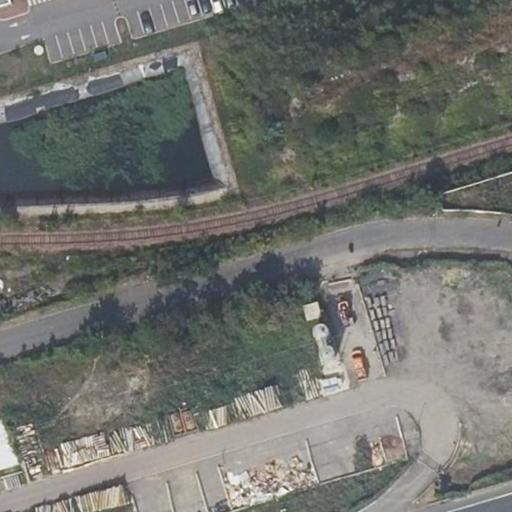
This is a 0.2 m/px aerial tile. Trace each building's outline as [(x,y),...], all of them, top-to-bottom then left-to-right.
[(311,302),(296,307),(301,321),(316,316),(311,302)] [(311,340),(314,341),(317,348),(315,351),(314,355),(315,358),(317,360),(321,361),(324,360),(326,359),(328,356),(328,352),(326,349),(322,347),(320,339),(321,337),(322,334),(321,330),(318,327),(314,326),(311,327),(309,329),(307,331),(307,334),(308,336),(309,338),(311,340)] [(105,369),(108,380),(70,392),(73,403),(59,407),(67,432),(106,421),(103,409),(143,399),(132,362),(105,369)] [(250,391),(251,396),(242,397),(244,414),(281,409),(278,388),(250,391)] [(0,467),(15,463),(0,411),(0,467)] [(105,435),(111,458),(145,448),(139,426),(105,435)]
